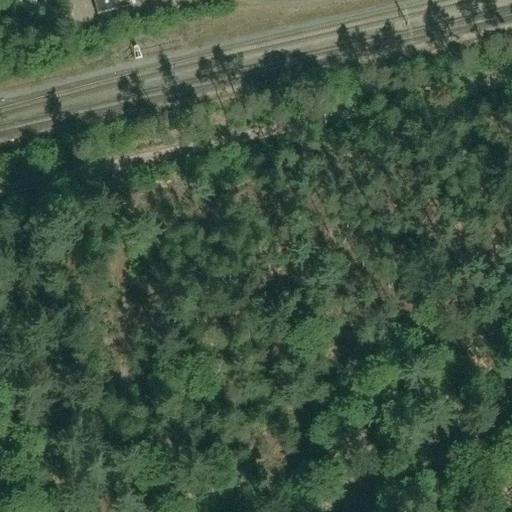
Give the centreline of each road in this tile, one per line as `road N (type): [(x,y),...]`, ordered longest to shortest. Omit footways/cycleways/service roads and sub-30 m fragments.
road 1 (track): [(144,164),(511,80)]
road 2 (track): [(0,195),(144,164)]
